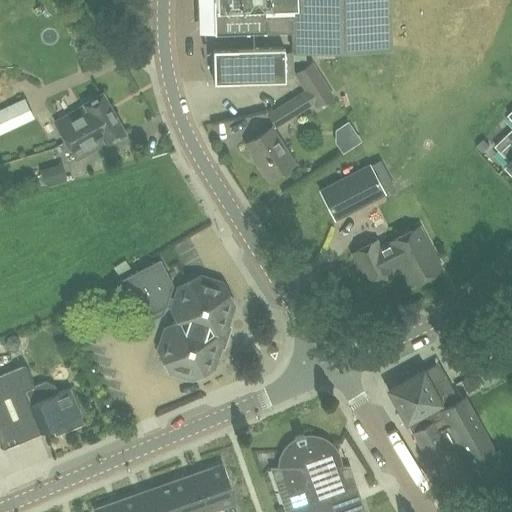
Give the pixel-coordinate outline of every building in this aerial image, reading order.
[(213,0),(214,33),(293,30),(293,53),(391,50),(389,0),(213,0)] [(215,82),(287,80),(286,47),(214,49),(215,82)] [(316,108),(335,95),(313,61),(294,73),(316,108)] [(55,124),(66,141),(98,123),(97,121),(113,112),(102,94),(83,105),(84,108),(55,124)] [(276,128),(302,112),(292,97),(267,113),(276,128)] [(0,133),(34,118),(25,98),(0,109),(0,133)] [(511,175),(511,110),(508,115),(511,119),(511,129),(495,146),(510,162),(505,167),(511,175)] [(126,135),(113,112),(97,121),(98,123),(66,141),(76,159),(104,143),(106,146),(126,135)] [(240,123),(224,124),(226,138),(241,136),(240,123)] [(270,180),(295,164),(272,128),(246,144),(270,180)] [(45,185),(66,178),(62,163),(40,170),(45,185)] [(335,220),(385,194),(370,166),(321,191),(335,220)] [(441,270),(419,228),(388,243),(391,249),(382,254),(376,242),(353,254),(367,281),(391,270),(389,267),(398,263),(410,286),(441,270)] [(160,259),(119,280),(140,321),(165,308),(166,307),(172,309),(172,310),(178,322),(166,328),(159,351),(169,372),(192,380),(203,374),(214,368),(233,305),(224,285),(200,277),(179,287),(176,299),(169,297),(173,285),(160,259)] [(96,343),(102,322),(97,321),(90,325),(86,340),(96,343)] [(466,328),(443,339),(447,346),(438,350),(451,377),(483,362),(466,328)] [(33,386),(24,365),(0,374),(0,440),(4,449),(52,429),(55,436),(84,424),(69,388),(58,393),(54,385),(45,381),(33,386)] [(427,459),(457,442),(470,466),(480,483),(505,470),(465,396),(458,400),(439,365),(424,373),(423,372),(389,390),(427,459)] [(250,428),(271,418),(265,405),(244,415),(250,428)] [(322,441),(318,440),(314,439),(309,439),(305,439),(304,435),(294,438),(296,442),(293,444),(289,447),(286,451),(284,455),(282,459),(282,463),(281,467),(270,468),(285,511),(365,511),(350,466),(338,467),(338,462),(337,458),(335,454),(332,450),(329,447),(326,444),(322,441)] [(237,511),(221,465),(195,474),(208,511),(226,506),(228,511),(226,511),(237,511)] [(195,474),(170,483),(180,511),(208,511),(195,474)] [(180,511),(170,483),(145,491),(152,511),(180,511)] [(152,511),(145,492),(120,500),(124,511),(152,511)] [(124,511),(120,500),(95,509),(95,511),(124,511)]
